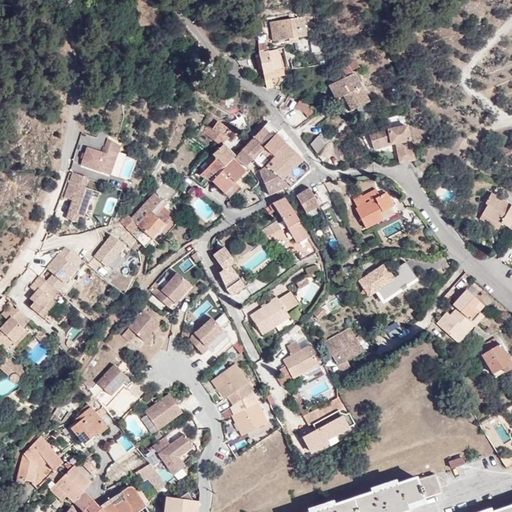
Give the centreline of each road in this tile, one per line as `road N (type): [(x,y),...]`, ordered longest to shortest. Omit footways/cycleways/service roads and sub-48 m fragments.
road 1 (residential): [(325,172),(200,241),(200,250),(296,427),(316,438),(326,429)]
road 2 (residential): [(0,290),(30,256),(72,136),(65,0)]
road 3 (residential): [(511,298),(453,242),(408,179),(373,168),(325,172)]
road 4 (residential): [(325,172),(205,36),(161,0)]
road 5 (residential): [(197,511),(196,472),(209,429),(198,393),(159,354)]
